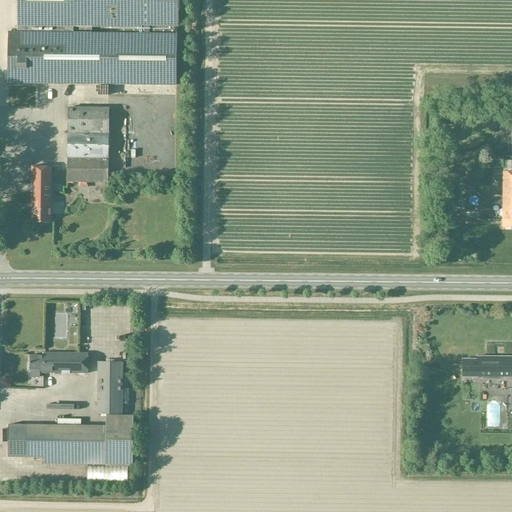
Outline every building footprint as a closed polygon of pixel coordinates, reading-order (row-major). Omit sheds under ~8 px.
[(177,34),(174,34),(174,28),(178,28),(178,0),(17,0),(18,33),(9,33),(8,84),(109,85),(176,86),(177,34)] [(108,184),(109,109),(68,108),(67,183),(108,184)] [(33,130),(32,124),(17,126),(18,132),(33,130)] [(52,168),(32,167),(31,223),(51,224),(52,168)] [(511,228),(511,172),(503,173),(502,229),(511,228)] [(88,354),(44,354),(44,357),(30,356),(30,371),(40,371),(40,374),(88,374),(88,354)] [(477,360),(463,360),(463,374),(473,374),(473,377),(511,377),(511,357),(477,357),(477,360)] [(123,416),(123,363),(98,363),(97,415),(123,416)] [(511,423),(511,411),(490,410),(490,422),(511,423)] [(45,464),(102,464),(133,465),(134,417),(106,416),(106,427),(28,426),(28,457),(45,457),(45,464)] [(28,457),(28,426),(11,425),(10,458),(28,458),(28,457)]
